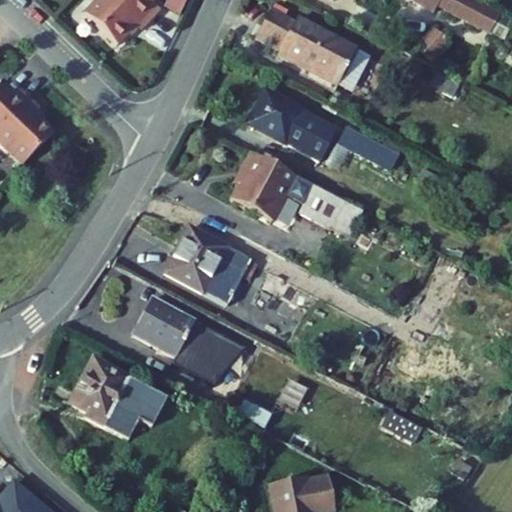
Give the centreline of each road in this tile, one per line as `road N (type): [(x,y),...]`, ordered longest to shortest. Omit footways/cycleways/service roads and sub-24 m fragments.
road 1 (residential): [(152,146),(65,287),(0,340)]
road 2 (residential): [(0,0),(152,146)]
road 3 (residential): [(218,0),(152,146)]
road 4 (residential): [(85,511),(24,459),(0,399)]
